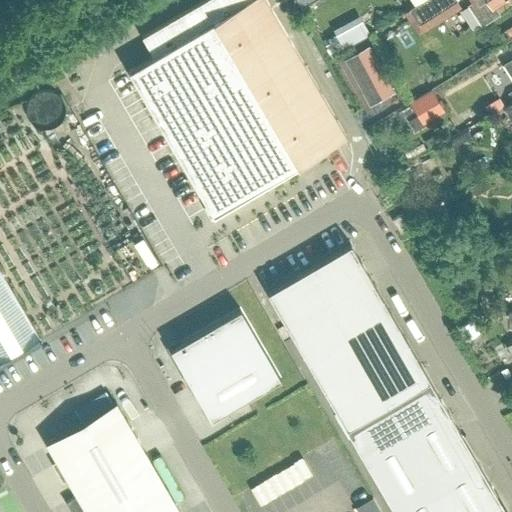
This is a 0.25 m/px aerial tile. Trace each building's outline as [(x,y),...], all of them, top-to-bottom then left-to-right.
[(213,214),(346,136),(266,0),(248,0),(247,0),(204,0),(142,36),(154,55),(128,70),(213,214)] [(421,0),(408,8),(403,11),(418,35),(461,9),(455,0),(421,0)] [(470,0),(467,3),(481,24),(497,13),(493,6),(501,0),(470,0)] [(368,101),(392,89),(367,43),(344,55),(368,101)] [(511,59),(503,65),(511,78),(511,59)] [(424,124),(423,122),(443,109),(430,88),(408,101),(416,114),(406,119),(413,130),(424,124)] [(26,105),(26,108),(26,111),(27,115),(28,117),(30,120),(33,122),(35,124),(38,125),(41,126),(44,127),(48,126),(51,125),(54,124),(56,122),(59,120),(60,117),(62,114),(63,111),(63,108),(63,105),(62,102),(60,99),(59,96),(56,94),(54,92),(51,91),(48,90),(44,90),(41,90),(38,91),(35,92),(33,94),(30,96),(29,99),(27,102),(26,105)] [(511,101),(502,108),(511,123),(511,101)] [(393,219),(401,232),(412,226),(404,212),(393,219)] [(507,511),(350,241),(266,290),(395,511),(507,511)] [(0,269),(0,360),(40,337),(0,269)] [(170,348),(210,418),(280,377),(240,307),(170,348)] [(179,511),(115,401),(45,442),(55,459),(66,478),(76,494),(64,501),(71,511),(179,511)] [(282,473),(268,479),(275,495),(289,489),(282,473)] [(381,511),(373,497),(355,507),(358,511),(381,511)]
